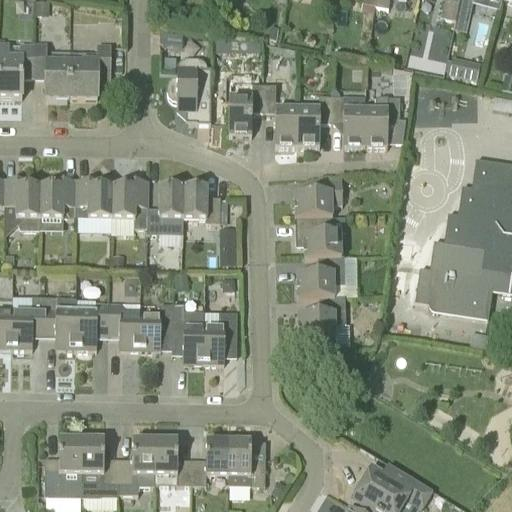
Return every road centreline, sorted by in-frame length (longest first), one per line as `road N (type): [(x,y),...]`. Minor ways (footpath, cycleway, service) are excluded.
road 1 (residential): [(265,415),(12,414)]
road 2 (residential): [(265,415),(251,181)]
road 3 (residential): [(137,145),(139,0)]
road 4 (residential): [(251,181),(262,173),(392,173)]
road 5 (residential): [(0,145),(137,145)]
road 6 (residential): [(295,511),(313,484),(313,460),(265,415)]
road 7 (residential): [(251,181),(168,147),(137,145)]
